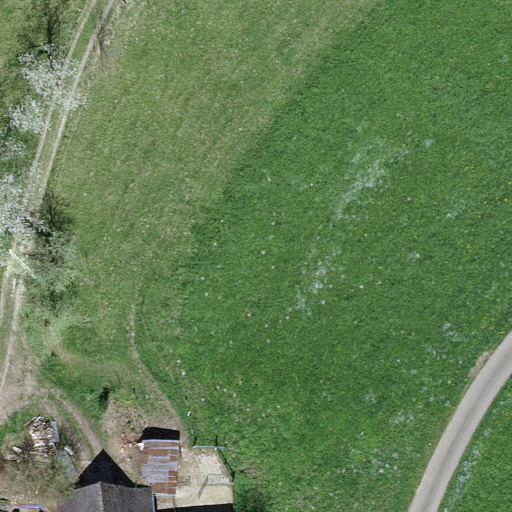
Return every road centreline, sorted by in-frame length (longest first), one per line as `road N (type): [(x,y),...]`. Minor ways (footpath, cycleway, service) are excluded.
road 1 (track): [(0,359),(29,209),(107,0)]
road 2 (track): [(511,350),(469,411),(423,511)]
